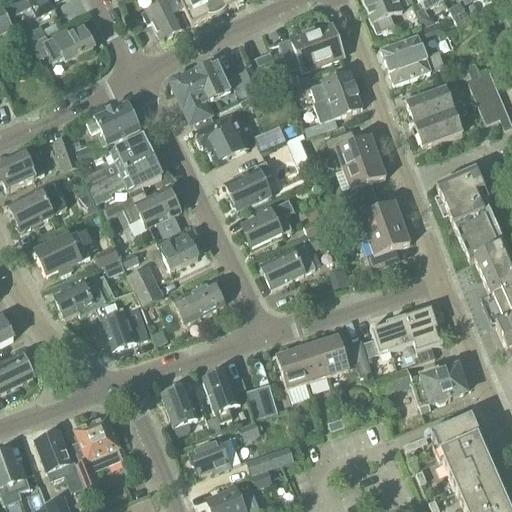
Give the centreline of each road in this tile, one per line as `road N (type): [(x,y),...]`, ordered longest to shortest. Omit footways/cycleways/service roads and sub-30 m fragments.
road 1 (residential): [(447,285),(339,0)]
road 2 (residential): [(264,340),(133,83)]
road 3 (residential): [(308,0),(133,83)]
road 4 (residential): [(264,340),(447,285)]
road 5 (residential): [(0,263),(35,330),(122,387)]
road 6 (residential): [(122,387),(264,340)]
road 7 (residential): [(133,83),(0,146)]
road 8 (residential): [(122,387),(173,511)]
road 9 (residential): [(494,407),(447,285)]
road 10 (residential): [(0,434),(122,387)]
